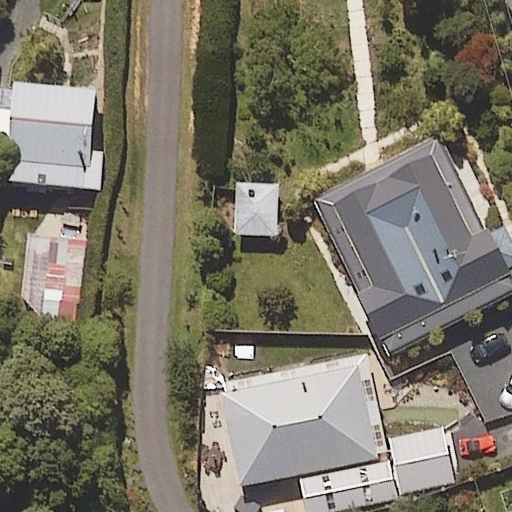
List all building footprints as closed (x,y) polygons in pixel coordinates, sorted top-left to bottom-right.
[(93,88),(15,86),(12,188),(89,191),(93,88)] [(511,303),(511,276),(511,275),(511,237),(507,227),(485,237),(440,143),(313,203),(389,362),(511,303)] [(279,180),(237,179),(235,229),(278,230),(279,180)] [(87,236),(30,230),(23,314),(80,319),(87,236)] [(386,456),(368,353),(224,379),(242,482),(386,456)]
